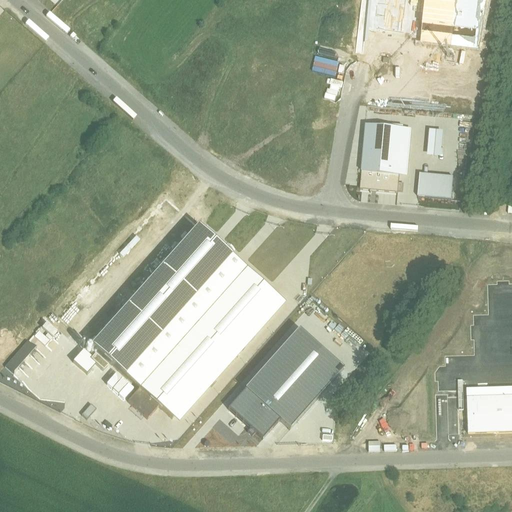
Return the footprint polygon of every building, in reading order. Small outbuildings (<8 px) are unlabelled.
[(490,0),(371,0),(367,29),(420,36),(421,44),(482,54),(490,0)] [(365,32),(362,56),(377,58),(381,34),(365,32)] [(367,127),(361,190),(398,193),(399,177),(408,177),(412,131),(367,127)] [(425,157),(439,158),(439,131),(426,131),(425,157)] [(421,175),(418,198),(452,201),(454,178),(421,175)] [(198,228),(91,348),(139,391),(129,403),(148,420),(158,408),(178,426),(285,306),(198,228)] [(296,328),(223,409),(260,443),(280,421),(289,429),(342,370),(296,328)] [(8,374),(31,349),(25,343),(2,369),(8,374)] [(92,363),(78,352),(69,364),(83,375),(92,363)] [(511,388),(467,390),(468,399),(511,397),(511,388)] [(511,433),(511,397),(468,399),(469,434),(511,433)] [(87,420),(95,409),(89,404),(81,416),(87,420)]
